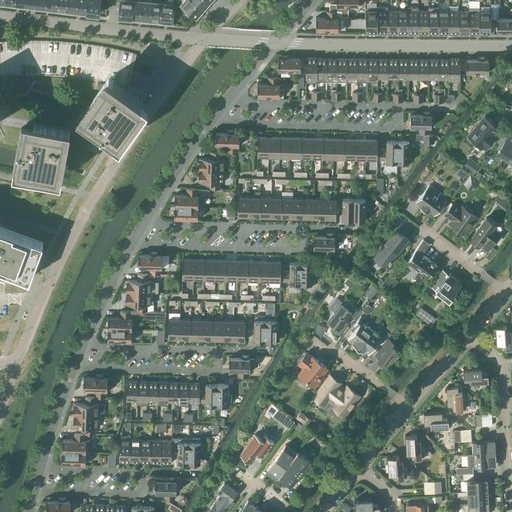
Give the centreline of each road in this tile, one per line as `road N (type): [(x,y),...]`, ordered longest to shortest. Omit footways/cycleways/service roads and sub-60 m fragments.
road 1 (residential): [(316,0),(210,128),(118,272),(68,381),(28,511)]
road 2 (residential): [(202,38),(89,199),(12,368)]
road 3 (residential): [(511,511),(502,367),(469,336)]
